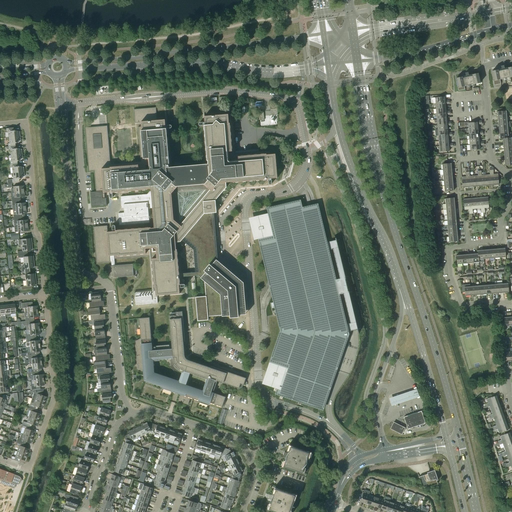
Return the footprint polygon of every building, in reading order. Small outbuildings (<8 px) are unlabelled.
[(472,76),(467,77),(469,85),(474,84),(480,83),(478,73),(472,74),(472,76)] [(462,77),(456,78),(458,88),(464,86),(469,85),(467,77),(462,78),(462,77)] [(141,127),(138,127),(141,162),(110,164),(107,126),(85,128),(89,171),(94,171),(96,192),(90,192),(92,207),(107,206),(106,198),(105,198),(104,193),(109,192),(110,197),(110,198),(111,198),(112,198),(113,198),(113,197),(113,196),(113,193),(148,190),(148,189),(151,189),(151,192),(148,192),(146,194),(121,197),(121,201),(122,208),(124,208),(124,213),(118,213),(119,225),(149,223),(149,221),(151,221),(150,209),(148,209),(148,208),(153,208),(154,228),(151,228),(151,227),(116,230),(116,226),(115,226),(115,225),(114,225),(113,225),(113,226),(112,226),(112,227),(113,231),(108,232),(107,226),(93,227),(96,263),(110,262),(111,262),(111,266),(108,267),(109,278),(133,277),(132,265),(115,266),(114,259),(149,256),(152,291),(152,292),(135,294),(136,301),(146,300),(146,304),(158,303),(157,295),(180,293),(179,288),(184,287),(185,287),(185,286),(185,285),(185,284),(184,284),(180,284),(179,277),(199,276),(201,277),(201,278),(204,281),(206,296),(195,297),(197,321),(208,320),(208,316),(230,315),(230,318),(239,317),(235,275),(216,259),(216,260),(214,258),(213,242),(211,240),(211,237),(211,235),(212,233),(210,213),(216,213),(216,200),(226,187),(226,182),(233,182),(268,180),(269,183),(269,184),(270,185),(271,185),(271,184),(272,184),(272,183),(271,178),(277,178),(275,154),(270,154),(270,151),(258,152),(235,154),(232,119),(229,119),(228,114),(204,116),(205,122),(200,123),(199,123),(199,124),(199,125),(200,126),(204,125),(207,161),(208,161),(208,164),(169,167),(169,164),(170,164),(167,129),(170,128),(171,128),(172,128),(172,127),(172,126),(171,126),(171,125),(170,125),(166,125),(165,120),(157,120),(156,107),(134,109),(135,123),(141,123),(141,127)] [(13,128),(6,129),(6,132),(8,132),(8,138),(20,136),(19,132),(15,131),(14,131),(13,131),(13,128)] [(9,143),(8,144),(8,147),(15,146),(15,143),(16,143),(20,141),(20,136),(8,138),(9,143)] [(8,147),(6,147),(6,148),(7,149),(8,150),(10,150),(10,155),(22,154),(21,150),(16,149),(15,149),(15,146),(8,147)] [(9,156),(9,159),(10,161),(10,164),(17,164),(17,161),(18,161),(22,159),(22,154),(10,155),(9,156)] [(17,164),(10,164),(10,168),(12,167),(12,173),(24,172),(23,167),(18,167),(17,166),(17,164)] [(13,179),(7,180),(7,184),(11,184),(12,184),(12,183),(19,182),(19,179),(20,178),(20,179),(24,177),(24,172),(12,173),(13,179)] [(14,197),(10,197),(10,201),(11,201),(18,200),(18,197),(25,197),(24,191),(14,192),(14,197)] [(308,199),(264,210),(271,239),(258,242),(269,289),(279,331),(267,367),(276,369),(270,393),(323,408),(349,329),(353,328),(358,326),(338,240),(328,243),(316,197),(308,199)] [(11,201),(12,210),(26,208),(25,203),(18,203),(18,200),(11,201)] [(26,208),(12,210),(13,218),(20,218),(20,215),(27,214),(26,208)] [(14,222),(13,222),(14,227),(28,225),(27,220),(20,221),(20,218),(13,218),(14,222)] [(28,225),(14,227),(14,233),(12,234),(13,237),(19,236),(18,232),(28,231),(28,225)] [(22,251),(17,252),(17,255),(26,254),(25,251),(32,250),(32,244),(21,245),(22,251)] [(26,254),(17,255),(18,258),(23,257),(23,263),(34,262),(33,256),(26,257),(26,254)] [(23,266),(20,268),(21,269),(21,272),(28,271),(27,268),(34,268),(34,262),(23,263),(24,266),(23,266)] [(28,271),(21,272),(22,275),(25,275),(25,280),(36,279),(35,274),(28,274),(28,271)] [(18,289),(18,290),(31,289),(31,286),(36,285),(36,279),(25,280),(26,286),(19,287),(19,288),(19,289),(18,289)] [(471,295),(470,286),(470,284),(461,285),(462,293),(465,292),(465,296),(471,295)] [(91,293),(92,302),(101,301),(101,294),(99,295),(99,292),(91,293)] [(90,308),(88,309),(88,312),(100,310),(99,306),(104,306),(104,301),(101,301),(92,302),(89,302),(90,308)] [(21,302),(19,302),(20,308),(24,308),(24,313),(38,311),(37,306),(30,306),(30,302),(21,303),(21,302)] [(100,310),(88,312),(88,315),(91,315),(91,320),(94,320),(103,319),(106,319),(105,314),(100,315),(100,310)] [(38,311),(24,313),(25,321),(32,321),(31,318),(38,317),(38,311)] [(169,345),(155,346),(155,347),(152,347),(149,317),(139,318),(141,345),(136,345),(137,365),(143,364),(144,380),(163,387),(162,390),(172,393),(172,392),(180,394),(178,401),(188,405),(190,398),(199,401),(199,402),(209,406),(210,403),(222,407),(225,397),(213,393),(217,381),(239,388),(240,384),(244,385),(246,378),(211,366),(210,368),(189,360),(188,360),(187,359),(186,359),(186,358),(185,357),(185,356),(184,356),(184,355),(184,354),(183,342),(185,341),(182,311),(176,312),(176,315),(169,316),(172,345),(169,346),(169,345)] [(94,320),(91,320),(88,321),(89,324),(94,325),(95,329),(103,328),(102,326),(104,326),(103,319),(94,320)] [(32,321),(25,321),(26,330),(40,328),(39,323),(32,324),(32,321)] [(27,334),(25,335),(25,339),(32,338),(34,338),(33,335),(40,334),(40,328),(26,330),(27,334)] [(103,328),(95,329),(96,338),(105,337),(105,330),(103,330),(103,328)] [(105,337),(96,338),(97,347),(105,346),(104,344),(106,344),(105,337)] [(25,339),(26,346),(27,347),(29,347),(40,346),(39,340),(32,341),(32,338),(25,339)] [(21,351),(18,351),(18,357),(27,356),(34,355),(34,352),(41,351),(40,346),(29,347),(30,351),(27,352),(21,353),(21,351)] [(94,350),(94,351),(94,353),(95,353),(95,356),(98,356),(107,355),(107,348),(105,348),(105,346),(97,347),(94,347),(94,350)] [(96,362),(94,362),(94,365),(106,364),(105,360),(110,359),(110,354),(107,355),(98,356),(95,356),(96,362)] [(34,355),(27,356),(28,360),(31,359),(31,364),(42,363),(41,357),(34,358),(34,355)] [(32,368),(27,369),(27,373),(36,372),(35,369),(42,368),(42,363),(31,364),(32,368)] [(106,364),(94,365),(94,368),(96,368),(97,374),(109,372),(109,373),(112,372),(111,368),(106,368),(106,364)] [(36,372),(27,373),(27,377),(33,376),(33,381),(44,380),(43,374),(36,375),(36,372)] [(109,372),(97,374),(98,379),(100,379),(101,382),(108,382),(108,379),(110,379),(109,373),(109,372)] [(34,386),(31,386),(31,390),(38,389),(37,386),(44,385),(44,380),(33,381),(34,386)] [(108,382),(101,382),(102,391),(111,390),(110,384),(109,384),(108,382)] [(406,400),(420,395),(417,388),(403,393),(390,397),(392,405),(406,400)] [(34,390),(33,392),(37,394),(35,399),(44,403),(45,400),(46,400),(47,397),(40,395),(42,389),(34,390)] [(111,390),(102,391),(103,400),(106,400),(107,403),(111,402),(110,397),(112,397),(111,390)] [(0,402),(5,404),(7,400),(8,400),(9,396),(5,395),(3,395),(2,398),(0,397),(0,402)] [(488,403),(485,404),(485,406),(498,401),(496,396),(487,399),(488,403)] [(29,404),(28,407),(35,409),(36,406),(43,409),(44,405),(43,405),(44,403),(35,399),(32,398),(30,404),(29,404)] [(498,401),(485,406),(483,407),(484,409),(489,407),(491,410),(500,407),(498,401)] [(101,408),(98,416),(106,419),(107,419),(108,415),(109,416),(111,410),(110,409),(111,408),(105,406),(104,409),(101,408)] [(28,407),(27,410),(31,411),(29,417),(38,420),(39,418),(40,418),(41,414),(34,412),(35,409),(28,407)] [(492,414),(489,415),(489,417),(502,413),(500,407),(491,410),(492,414)] [(407,416),(404,417),(404,418),(408,429),(425,423),(422,415),(423,415),(421,411),(418,412),(407,416)] [(502,413),(489,417),(490,419),(493,418),(495,422),(504,418),(502,413)] [(98,416),(96,425),(104,428),(104,427),(105,424),(106,424),(108,419),(107,419),(106,419),(98,416)] [(23,421),(22,424),(29,426),(30,424),(37,426),(38,423),(38,420),(29,417),(27,423),(23,421)] [(496,425),(493,427),(493,429),(506,424),(504,418),(495,422),(496,425)] [(147,422),(142,425),(146,433),(153,430),(154,433),(155,433),(156,430),(153,429),(155,424),(151,423),(148,424),(147,422)] [(392,425),(390,429),(402,434),(403,431),(405,428),(394,422),(392,425)] [(22,424),(21,427),(25,428),(23,434),(33,437),(33,435),(34,435),(35,432),(28,429),(29,426),(22,424)] [(155,424),(153,429),(156,430),(155,433),(154,435),(159,436),(163,427),(160,426),(155,424)] [(506,424),(493,429),(494,430),(497,429),(499,433),(508,430),(506,424)] [(96,425),(93,433),(101,436),(102,432),(103,433),(105,428),(104,427),(104,428),(96,425)] [(140,425),(137,426),(142,436),(146,433),(142,425),(140,426),(140,425)] [(135,428),(133,429),(137,438),(142,436),(137,426),(135,428)] [(163,427),(159,436),(164,438),(167,429),(165,428),(165,427),(163,427)] [(126,435),(125,439),(130,441),(129,444),(132,445),(132,444),(132,443),(131,441),(137,438),(133,429),(128,431),(129,434),(126,435)] [(167,429),(164,438),(169,440),(172,430),(170,429),(167,429)] [(172,430),(169,440),(174,441),(177,432),(175,431),(172,430)] [(177,432),(174,441),(179,443),(182,434),(177,432)] [(17,439),(16,441),(23,444),(24,441),(31,443),(32,440),(33,437),(23,434),(21,433),(19,439),(17,439)] [(93,433),(90,442),(98,445),(99,445),(101,440),(99,440),(101,436),(93,433)] [(501,440),(498,441),(498,443),(511,438),(509,433),(500,436),(501,440)] [(511,440),(511,438),(498,443),(499,445),(503,444),(504,447),(511,444),(511,440)] [(125,439),(122,447),(132,450),(134,445),(132,444),(132,445),(129,444),(130,441),(125,439)] [(199,439),(195,449),(200,450),(204,441),(199,439)] [(16,441),(15,444),(19,446),(17,451),(27,455),(28,452),(29,449),(22,447),(23,444),(16,441)] [(204,441),(200,450),(205,452),(209,442),(206,441),(206,442),(204,441)] [(90,442),(87,450),(95,453),(96,454),(98,449),(97,448),(98,445),(90,442)] [(209,442),(205,452),(210,454),(213,444),(211,443),(209,442)] [(213,444),(210,454),(215,455),(218,445),(216,445),(213,444)] [(505,451),(500,453),(500,455),(502,454),(511,450),(511,444),(504,447),(505,451)] [(215,455),(214,457),(219,459),(220,456),(220,455),(221,452),(224,453),(226,449),(221,447),(221,446),(218,445),(215,455)] [(290,446),(283,466),(303,473),(310,452),(290,446)] [(121,449),(120,451),(130,455),(132,450),(122,447),(122,449),(121,449)] [(163,449),(161,455),(172,459),(174,454),(167,451),(163,449)] [(220,455),(220,456),(222,456),(224,455),(227,461),(236,456),(234,452),(231,453),(230,450),(226,449),(224,453),(221,452),(220,455)] [(87,450),(84,459),(89,461),(93,462),(95,457),(94,457),(95,453),(87,450)] [(511,450),(502,454),(503,456),(507,455),(508,459),(511,457),(511,450)] [(11,456),(10,459),(17,461),(18,458),(25,461),(26,457),(27,455),(17,451),(15,457),(11,456)] [(119,456),(129,460),(131,460),(133,456),(130,455),(120,451),(119,454),(120,454),(119,456)] [(161,455),(159,460),(171,464),(172,459),(161,455)] [(118,459),(117,461),(127,464),(129,460),(119,456),(118,459)] [(236,456),(227,461),(229,465),(239,461),(237,458),(237,459),(236,456)] [(505,463),(503,464),(503,467),(506,466),(511,463),(511,457),(508,459),(509,463),(506,464),(505,463)] [(76,464),(76,466),(88,470),(89,465),(88,464),(89,461),(84,459),(81,458),(79,465),(76,464)] [(159,460),(157,464),(169,468),(171,464),(159,460)] [(193,460),(191,465),(203,469),(205,464),(193,460)] [(117,464),(116,466),(125,469),(127,464),(117,461),(116,464),(117,464)] [(239,461),(229,465),(231,470),(240,466),(239,463),(240,463),(239,461)] [(156,469),(158,470),(168,473),(169,468),(157,464),(156,469)] [(189,470),(198,473),(201,474),(203,469),(191,465),(189,470)] [(76,466),(75,467),(78,468),(75,475),(83,478),(85,474),(86,475),(88,470),(76,466)] [(116,466),(114,471),(123,474),(122,475),(126,476),(128,470),(125,469),(116,466)] [(232,472),(230,478),(232,478),(232,479),(235,480),(236,477),(241,478),(242,474),(241,471),(243,470),(240,466),(231,470),(232,472)] [(0,483),(14,489),(15,486),(15,485),(15,484),(16,484),(17,484),(18,484),(19,484),(20,483),(20,482),(21,481),(21,480),(21,479),(20,478),(20,477),(19,476),(18,476),(14,474),(0,468),(0,483)] [(423,475),(419,477),(422,487),(427,485),(427,487),(438,484),(437,481),(438,480),(436,474),(435,475),(434,472),(427,474),(424,475),(423,475)] [(113,474),(111,479),(119,482),(121,477),(113,474)] [(75,475),(72,483),(80,486),(81,486),(82,483),(83,483),(85,478),(83,478),(75,475)] [(230,478),(228,483),(238,486),(241,478),(236,477),(235,480),(232,479),(232,478),(230,478)] [(111,479),(109,485),(118,487),(119,482),(111,479)] [(152,479),(150,485),(154,486),(154,485),(163,488),(164,483),(155,480),(152,479)] [(72,483),(69,492),(78,495),(79,491),(80,492),(82,487),(81,486),(80,486),(72,483)] [(139,489),(141,490),(151,493),(153,488),(144,485),(144,484),(141,483),(139,489)] [(228,483),(227,488),(237,491),(238,489),(237,488),(238,486),(228,483)] [(183,489),(192,492),(194,493),(196,488),(193,487),(184,484),(183,489)] [(109,485),(107,490),(116,493),(118,487),(109,485)] [(221,491),(225,493),(235,496),(235,493),(236,493),(237,491),(227,488),(223,486),(221,491)] [(269,502),(267,510),(272,510),(278,511),(291,511),(292,510),(290,510),(293,501),(295,501),(298,494),(293,494),(279,489),(275,486),(272,494),(274,494),(271,503),(269,502)] [(183,489),(181,494),(190,497),(192,492),(183,489)] [(118,493),(116,493),(107,490),(106,495),(114,498),(116,498),(118,493)] [(141,490),(140,495),(149,498),(151,493),(141,490)] [(362,497),(360,501),(366,503),(369,494),(370,491),(364,490),(363,492),(362,492),(361,496),(362,497)] [(225,493),(224,497),(233,501),(234,498),(235,496),(225,493)] [(67,494),(65,494),(65,498),(67,499),(66,501),(67,501),(66,503),(77,507),(78,504),(77,504),(78,501),(77,501),(78,498),(67,494)] [(369,494),(366,503),(368,504),(368,505),(371,506),(374,496),(369,494)] [(106,495),(104,500),(112,503),(114,498),(106,495)] [(140,495),(138,500),(147,503),(149,498),(140,495)] [(374,496),(371,506),(373,507),(374,506),(376,507),(379,497),(374,496)] [(224,497),(222,502),(231,505),(232,503),(233,503),(233,501),(224,497)] [(379,497),(376,507),(381,508),(384,499),(379,497)] [(384,499),(381,508),(386,510),(390,501),(384,499)] [(104,500),(102,505),(113,509),(114,507),(111,506),(112,503),(104,500)] [(138,500),(136,505),(146,508),(147,503),(138,500)] [(189,500),(187,505),(199,509),(201,504),(189,500)] [(390,501),(386,510),(389,511),(388,511),(391,511),(395,502),(390,501)] [(222,502),(220,507),(230,510),(231,505),(222,502)] [(395,502),(391,511),(397,511),(400,504),(395,502)] [(62,509),(62,510),(67,511),(73,511),(74,511),(75,511),(76,509),(77,509),(77,507),(66,503),(65,505),(63,510),(62,509)]
